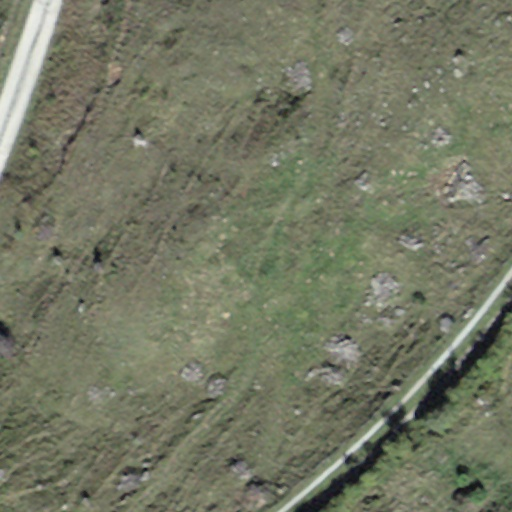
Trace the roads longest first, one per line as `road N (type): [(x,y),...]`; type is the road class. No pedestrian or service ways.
road 1 (track): [(260,511),(437,348),(511,252)]
road 2 (track): [(55,0),(0,204)]
